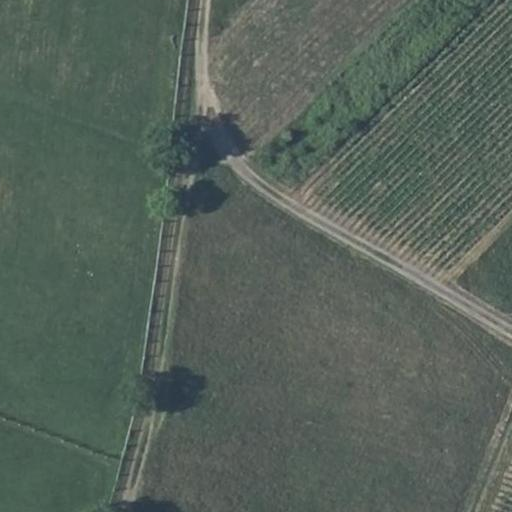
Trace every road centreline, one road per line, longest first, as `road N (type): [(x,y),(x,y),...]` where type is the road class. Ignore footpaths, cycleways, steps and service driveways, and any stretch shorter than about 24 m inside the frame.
road 1 (track): [(124,511),(163,356),(190,136)]
road 2 (track): [(511,332),(190,136)]
road 3 (track): [(190,136),(206,0)]
